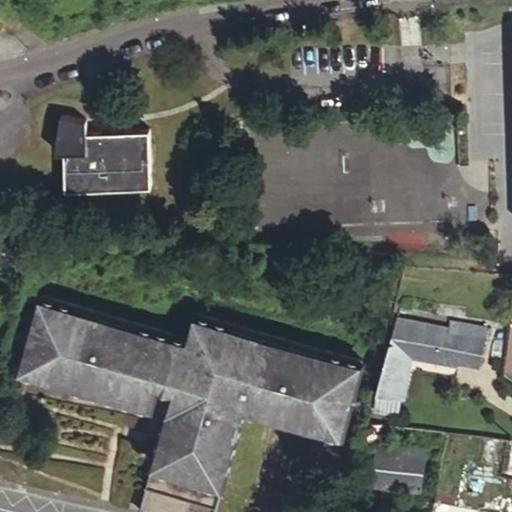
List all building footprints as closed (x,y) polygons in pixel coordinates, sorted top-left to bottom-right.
[(69,185),(153,185),(153,131),(86,130),(80,118),(54,113),(58,150),(67,150),(69,185)] [(0,251),(30,261),(35,243),(0,231),(0,251)] [(157,455),(226,475),(247,400),(345,428),(364,358),(197,311),(190,334),(42,293),(21,364),(154,401),(160,380),(176,385),(157,455)] [(380,387),(405,392),(408,393),(416,356),(458,363),(458,359),(481,363),(488,325),(451,319),(451,324),(398,314),(380,387)] [(402,407),(405,392),(380,387),(377,402),(402,407)] [(381,422),(367,420),(360,442),(373,444),(375,444),(381,422)] [(375,444),(373,444),(370,476),(421,480),(424,449),(375,444)] [(219,500),(226,475),(157,455),(149,481),(219,500)] [(421,480),(370,476),(369,483),(420,487),(421,480)] [(215,511),(219,500),(149,481),(142,509),(160,511),(215,511)]
